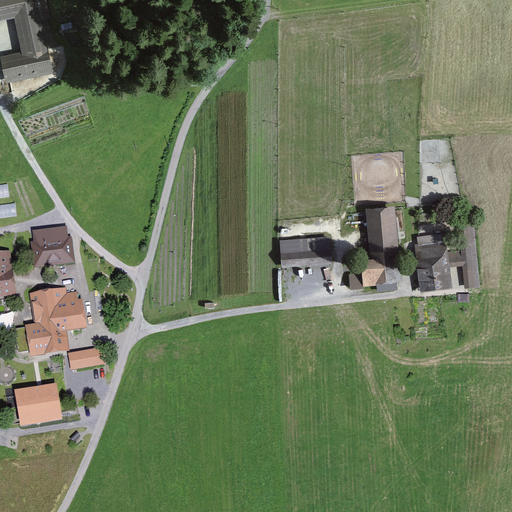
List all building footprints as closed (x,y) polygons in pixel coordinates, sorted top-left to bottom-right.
[(62,72),(47,0),(0,0),(0,25),(16,22),(22,55),(2,59),(6,83),(62,72)] [(78,56),(84,75),(95,71),(89,53),(78,56)] [(0,196),(10,195),(8,182),(0,183),(0,196)] [(16,203),(0,204),(0,217),(17,217),(16,203)] [(399,205),(367,208),(372,261),(362,262),(364,286),(407,282),(399,205)] [(465,289),(480,288),(475,227),(461,228),(464,264),(463,264),(465,289)] [(69,228),(34,233),(40,274),(75,269),(69,228)] [(447,233),(417,237),(424,292),(454,288),(447,233)] [(331,238),(280,243),(282,270),(333,265),(331,238)] [(12,255),(0,255),(0,298),(16,297),(12,255)] [(84,288),(24,297),(34,359),(69,354),(93,350),(84,288)] [(8,327),(9,353),(18,352),(17,327),(8,327)] [(93,350),(69,354),(71,370),(106,365),(103,348),(93,350)] [(57,386),(16,393),(22,429),(63,422),(57,386)]
